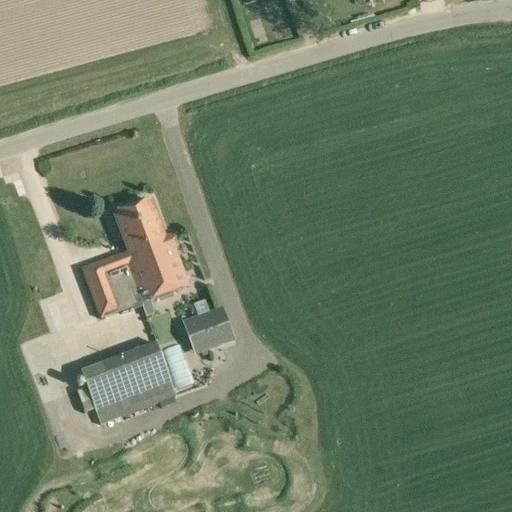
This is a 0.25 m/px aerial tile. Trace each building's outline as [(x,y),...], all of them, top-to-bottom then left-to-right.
[(83,271),(101,319),(189,287),(170,237),(165,239),(152,203),(115,216),(129,254),(83,271)] [(71,312),(77,329),(86,326),(80,308),(71,312)] [(185,324),(196,354),(233,340),(221,310),(185,324)] [(42,357),(59,353),(56,338),(38,342),(42,357)] [(80,374),(100,427),(177,397),(156,345),(80,374)]
